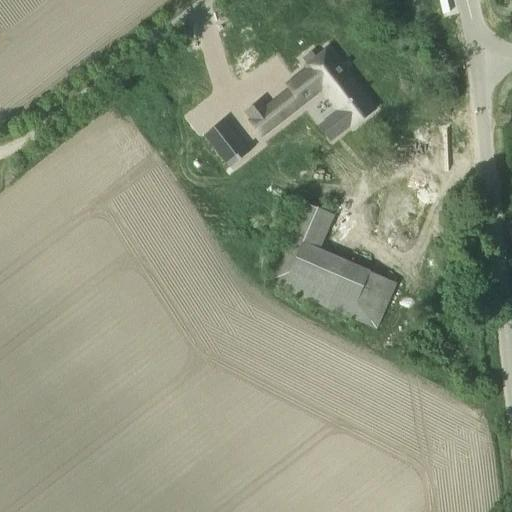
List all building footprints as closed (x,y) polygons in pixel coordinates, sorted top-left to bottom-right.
[(351,126),(351,127),(352,128),(354,127),(353,126),(373,110),(374,111),(376,110),(374,108),(374,109),(346,74),(347,73),(346,72),(344,73),(345,74),(344,74),(325,50),(316,57),(312,52),(303,59),(307,65),(305,66),(307,69),(287,85),(302,104),(322,88),(351,126)] [(246,110),(244,112),(246,114),(247,113),(252,120),(250,121),(261,135),(281,120),(270,105),(266,108),(261,102),(262,101),(261,99),(259,100),(260,101),(247,111),(246,110)] [(433,102),(388,216),(423,230),(468,115),(433,102)] [(206,134),(204,135),(205,137),(206,136),(230,167),(238,161),(239,161),(242,159),(241,158),(249,152),(225,121),(226,121),(225,119),(223,120),(224,121),(206,135),(206,134)] [(320,251),(335,215),(301,200),(266,282),(376,329),(396,283),(320,251)]
